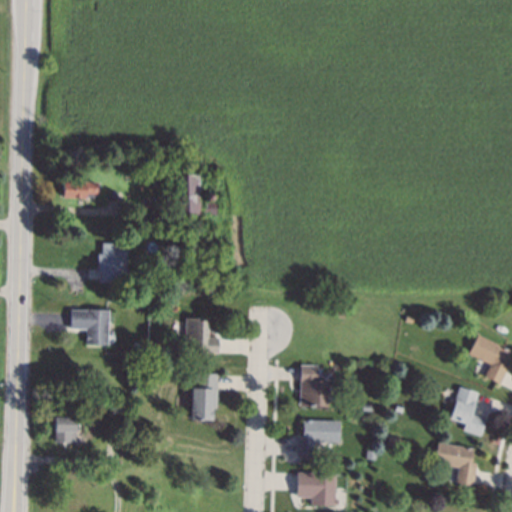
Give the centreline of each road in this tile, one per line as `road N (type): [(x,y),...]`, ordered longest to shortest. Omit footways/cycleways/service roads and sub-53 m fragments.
road 1 (secondary): [(27,0),(15,511)]
road 2 (residential): [(258,511),(266,329)]
